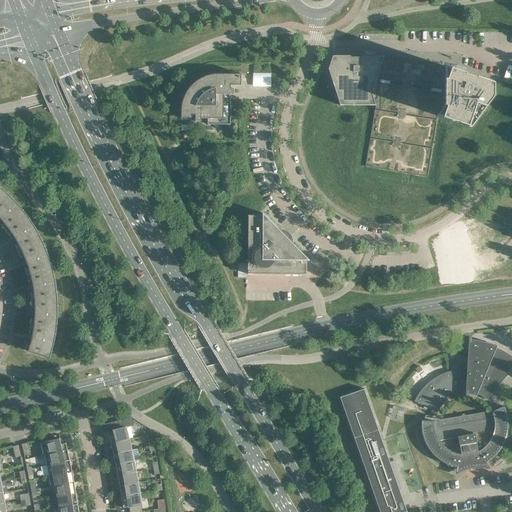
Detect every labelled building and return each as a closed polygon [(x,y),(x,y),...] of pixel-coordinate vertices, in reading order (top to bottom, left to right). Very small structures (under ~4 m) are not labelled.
[(350,56),(333,56),(328,69),(340,106),(376,106),(365,166),(427,177),(437,116),(439,117),(471,127),(494,97),(494,83),(477,77),(477,79),(466,75),(466,74),(464,73),(464,72),(453,68),(453,69),(445,67),(440,65),(432,63),(423,61),(419,60),(413,59),(405,58),(400,57),(394,57),(388,56),(384,56),(382,56),(376,56),(376,55),(364,55),(364,56),(362,56),(362,58),(350,58),(350,56)] [(181,110),(181,117),(181,119),(192,119),(192,115),(195,115),(195,122),(201,122),(201,119),(207,119),(207,125),(230,125),(231,100),(228,100),(228,95),(234,95),(234,89),(230,89),(231,85),(241,85),(241,74),(218,74),(215,74),(213,75),(210,75),(208,76),(206,76),(204,77),(203,78),(201,79),(199,80),(197,81),(195,82),(193,84),(191,86),(189,88),(188,91),(187,92),(186,94),(185,95),(184,97),(183,99),(183,101),(183,102),(182,104),(181,107),(181,109),(181,110)] [(37,161),(32,153),(27,155),(31,164),(37,161)] [(16,202),(6,193),(0,199),(0,218),(2,221),(8,228),(26,215),(20,206),(16,202)] [(238,263),(238,278),(243,278),(243,274),(248,274),(306,275),(307,263),(303,263),(303,260),(309,260),(289,239),(290,238),(285,232),(283,234),(263,213),(263,219),(260,219),(260,216),(248,216),(248,263),(238,263)] [(33,224),(26,215),(8,228),(14,236),(16,240),(22,250),(42,241),(36,229),(33,224)] [(511,248),(509,225),(466,231),(472,273),(511,267),(511,248)] [(47,253),(42,241),(22,250),(26,261),(28,265),(31,275),(52,269),(49,258),(47,253)] [(55,280),(52,269),(31,275),(33,284),(34,289),(35,300),(57,299),(56,285),(55,280)] [(58,312),(57,299),(35,300),(35,312),(35,317),(34,326),(56,329),(57,318),(58,312)] [(56,329),(34,326),(32,335),(31,340),(28,351),(50,358),(54,345),(55,338),(56,329)] [(469,337),(468,358),(467,373),(466,397),(467,397),(467,391),(468,391),(468,392),(471,392),(474,393),(475,393),(478,394),(480,395),(482,396),(483,397),(486,400),(496,388),(496,387),(496,388),(495,387),(511,366),(511,356),(509,355),(507,353),(504,351),(501,350),(498,349),(495,348),(492,346),(489,345),(485,344),(480,343),(476,343),(470,343),(470,337),(469,337)] [(456,393),(450,371),(448,372),(445,373),(443,374),(439,376),(437,377),(433,379),(431,380),(429,382),(427,384),(424,387),(422,389),(421,391),(418,394),(417,396),(416,399),(414,401),(434,411),(433,412),(432,413),(432,415),(431,417),(431,419),(431,420),(431,421),(421,421),(421,423),(421,427),(421,429),(422,431),(422,434),(423,436),(423,438),(424,440),(425,443),(426,445),(427,446),(428,448),(429,450),(430,452),(433,454),(434,456),(437,458),(439,460),(441,461),(443,462),(446,464),(448,465),(451,466),(454,467),(457,467),(455,474),(455,475),(459,473),(463,471),(465,470),(467,470),(471,469),(474,468),(476,468),(479,468),(481,468),(485,468),(487,468),(490,469),(490,468),(489,468),(486,462),(487,462),(490,460),(492,458),(494,457),(495,455),(497,454),(498,452),(500,450),(501,451),(501,452),(502,451),(503,449),(505,446),(507,442),(508,439),(509,436),(508,436),(506,436),(507,435),(507,432),(508,430),(508,429),(509,429),(509,430),(510,430),(510,427),(510,426),(510,424),(510,423),(510,419),(510,417),(509,415),(509,412),(508,412),(508,413),(506,413),(506,411),(505,409),(503,406),(492,411),(492,410),(491,410),(491,411),(464,416),(463,414),(461,416),(435,421),(435,418),(435,417),(436,415),(437,413),(437,412),(438,411),(439,409),(440,407),(442,404),(444,403),(445,402),(447,400),(446,397),(448,396),(451,394),(453,394),(456,393)] [(406,511),(407,511),(383,444),(364,389),(340,397),(379,511),(406,511)] [(109,437),(111,444),(129,439),(126,427),(131,426),(130,420),(118,423),(119,429),(111,431),(111,432),(113,431),(115,436),(109,437)] [(61,438),(46,442),(41,443),(43,455),(44,455),(67,450),(66,443),(60,444),(59,439),(61,439),(61,438)] [(131,450),(129,439),(111,444),(113,454),(131,450)] [(30,454),(27,443),(21,444),(24,456),(30,454)] [(21,457),(18,445),(12,446),(15,458),(21,457)] [(137,449),(131,450),(113,454),(116,465),(134,461),(140,460),(137,449)] [(70,460),(67,450),(44,455),(47,466),(52,465),(70,460)] [(72,471),(70,460),(52,465),(47,466),(49,476),(54,475),(72,471)] [(136,472),(134,461),(116,465),(118,475),(136,472)] [(74,482),(72,471),(54,475),(56,486),(74,482)] [(138,483),(136,472),(118,475),(120,486),(138,483)] [(76,493),(74,482),(56,486),(58,496),(76,493)] [(138,483),(120,486),(121,497),(140,494),(146,493),(144,482),(138,483)] [(78,504),(76,493),(58,496),(59,507),(78,504)] [(134,511),(142,511),(140,494),(121,497),(123,508),(129,507),(129,511),(134,511)]
